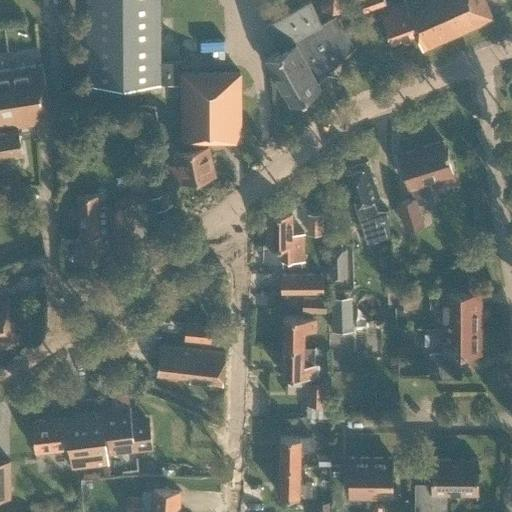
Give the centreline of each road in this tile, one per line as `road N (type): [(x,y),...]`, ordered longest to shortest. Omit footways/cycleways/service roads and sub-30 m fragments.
road 1 (unclassified): [(218,217),(354,112),(476,60)]
road 2 (unclassified): [(231,511),(240,282),(218,217)]
road 3 (unclassified): [(0,371),(218,217)]
road 4 (unclassified): [(511,269),(476,60)]
road 5 (unknown): [(277,172),(247,27),(230,0)]
road 6 (unclassified): [(347,423),(511,423)]
